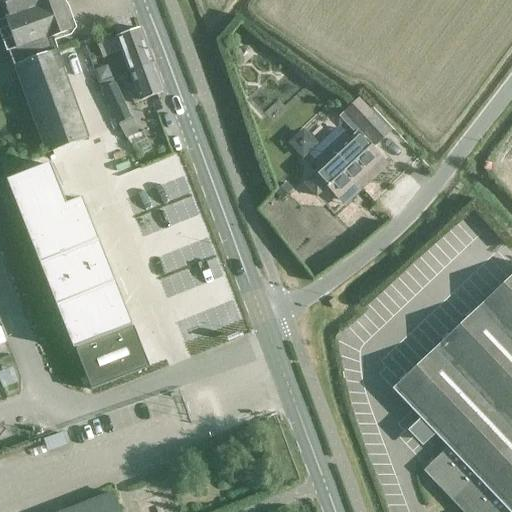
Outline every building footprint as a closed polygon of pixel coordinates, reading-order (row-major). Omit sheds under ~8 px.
[(0,0),(0,7),(4,19),(0,20),(0,44),(3,52),(6,51),(8,55),(51,38),(71,30),(60,0),(0,0)] [(128,74),(152,65),(138,29),(115,38),(128,74)] [(102,57),(118,50),(113,36),(96,43),(102,57)] [(51,38),(8,55),(44,154),(88,138),(51,38)] [(162,93),(152,65),(128,74),(132,83),(126,86),(133,104),(162,93)] [(100,89),(117,124),(125,139),(138,133),(131,118),(114,82),(113,83),(111,78),(98,83),(100,89)] [(357,99),(339,115),(356,133),(370,148),(388,132),(369,112),(357,99)] [(313,174),(303,183),(315,197),(326,188),(338,200),(381,160),(370,148),(356,133),(350,139),(338,126),(307,154),(319,168),(313,174)] [(46,166),(3,183),(20,224),(37,266),(96,242),(79,200),(63,207),(46,166)] [(96,242),(37,266),(54,308),(57,307),(97,290),(113,284),(96,242)] [(511,511),(511,277),(399,383),(393,390),(446,446),(424,467),(466,511),(511,511)] [(57,307),(54,308),(71,350),(74,349),(74,350),(114,334),(130,328),(130,326),(113,284),(97,290),(57,307)] [(74,350),(90,390),(147,366),(132,327),(130,328),(114,334),(74,350)] [(118,511),(112,493),(62,511),(118,511)]
